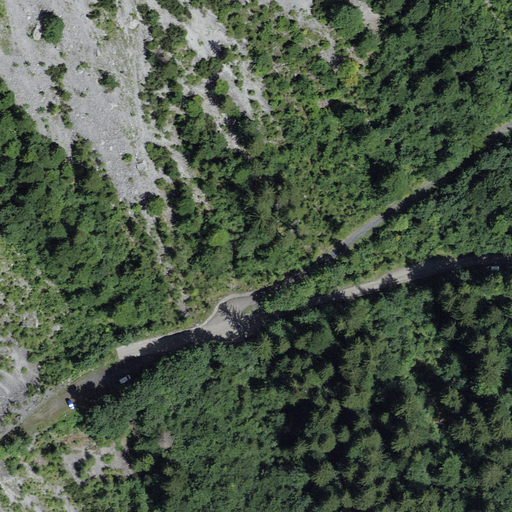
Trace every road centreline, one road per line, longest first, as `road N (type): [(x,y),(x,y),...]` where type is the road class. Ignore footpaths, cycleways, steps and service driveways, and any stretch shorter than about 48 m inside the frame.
road 1 (unclassified): [(0,423),(43,389),(120,353),(438,267),(511,263)]
road 2 (track): [(511,125),(305,276),(233,311),(221,331)]
